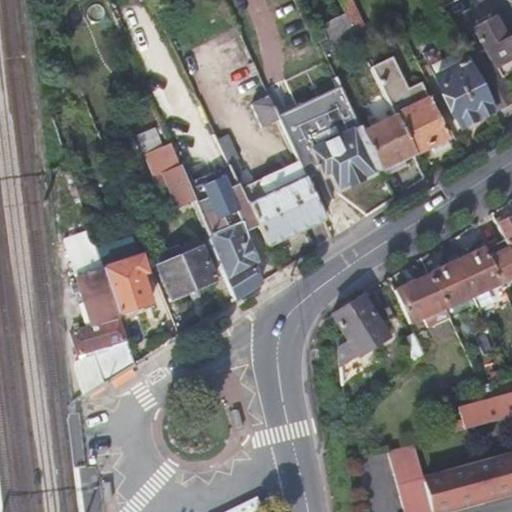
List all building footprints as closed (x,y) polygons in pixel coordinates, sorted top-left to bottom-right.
[(337,0),(344,12),(358,40),(366,35),(348,0),(337,0)] [(337,49),(358,40),(344,12),(323,22),(337,49)] [(474,28),(489,53),(504,80),(511,75),(511,36),(507,39),(496,17),(474,28)] [(489,53),(484,56),(499,85),(505,83),(504,80),(489,53)] [(468,64),(492,111),(511,100),(511,95),(505,83),(499,85),(484,56),(468,64)] [(413,154),(430,145),(447,137),(419,82),(406,89),(390,57),(371,66),(394,114),(413,154)] [(468,64),(466,59),(431,76),(457,128),(492,111),(468,64)] [(277,118),(267,96),(250,104),(260,126),(277,118)] [(399,161),(413,154),(394,114),(360,131),(378,170),(381,175),(401,165),(399,161)] [(296,160),(308,185),(327,176),(335,192),(378,170),(360,131),(357,125),(294,155),(296,160)] [(447,137),(430,145),(434,152),(449,144),(447,137)] [(191,198),(177,165),(168,145),(144,157),(153,179),(166,174),(179,206),(192,201),(191,198)] [(296,160),(239,187),(266,244),(322,218),(310,191),(308,185),(296,160)] [(200,194),(191,198),(192,201),(234,299),(259,282),(251,264),(255,259),(247,243),(242,241),(234,225),(237,215),(232,203),(219,199),(205,206),(200,194)] [(511,258),(511,215),(494,224),(503,241),(511,258)] [(101,266),(89,231),(66,238),(70,249),(64,252),(80,301),(76,302),(83,326),(67,332),(76,356),(90,351),(94,360),(106,356),(111,368),(114,367),(117,373),(133,362),(117,314),(101,266)] [(106,246),(111,261),(137,252),(132,237),(106,246)] [(511,258),(503,241),(483,250),(482,248),(430,273),(426,274),(441,305),(441,307),(511,272),(511,258)] [(170,299),(212,281),(198,248),(155,266),(170,299)] [(101,266),(117,314),(134,308),(136,313),(151,308),(140,273),(146,270),(139,253),(101,266)] [(391,289),(407,323),(420,317),(424,326),(431,323),(427,313),(441,307),(441,305),(426,274),(391,289)] [(339,333),(332,338),(338,386),(366,368),(360,353),(384,337),(359,295),(328,315),(339,333)] [(431,323),(445,315),(441,307),(427,313),(431,323)] [(412,335),(398,342),(410,364),(421,355),(412,335)] [(74,367),(82,394),(117,373),(114,367),(111,368),(106,356),(94,360),(74,367)] [(488,421),(511,414),(511,393),(482,401),(488,421)] [(488,421),(482,401),(458,408),(460,417),(447,420),(450,432),(488,421)] [(413,441),(387,448),(403,511),(432,511),(432,510),(511,490),(511,457),(424,479),(413,441)]
